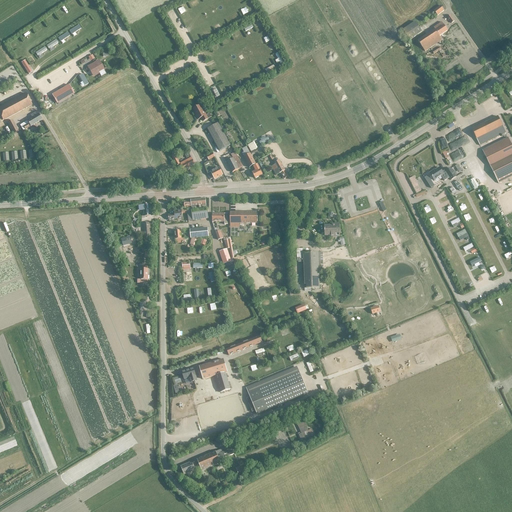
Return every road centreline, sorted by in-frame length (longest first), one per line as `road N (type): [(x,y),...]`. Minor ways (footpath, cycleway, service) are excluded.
road 1 (secondary): [(207,192),(308,184),(358,169),(511,69)]
road 2 (unclassified): [(201,511),(165,474),(163,195)]
road 3 (unclassified): [(207,192),(191,145),(106,0)]
road 4 (secondary): [(0,205),(163,195)]
